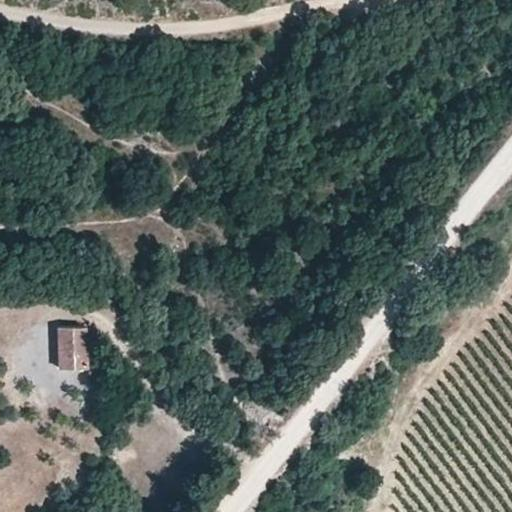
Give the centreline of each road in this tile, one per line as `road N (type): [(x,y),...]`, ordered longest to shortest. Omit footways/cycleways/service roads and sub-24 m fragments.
road 1 (track): [(511,158),(231,511)]
road 2 (track): [(0,4),(39,18),(159,19),(265,16),(363,0)]
